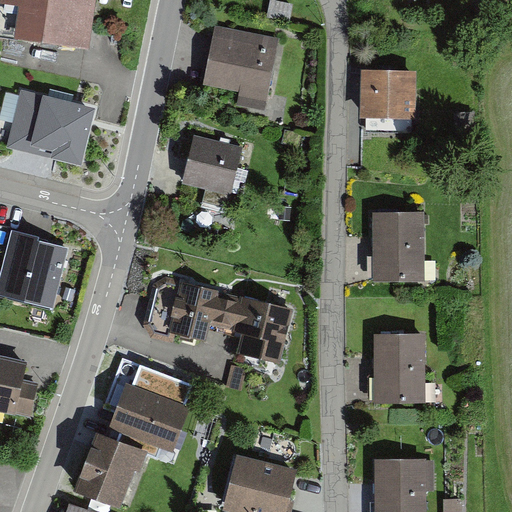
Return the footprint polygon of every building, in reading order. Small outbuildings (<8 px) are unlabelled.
[(97,0),(0,0),(0,36),(90,50),(97,0)] [(294,4),(272,0),(270,0),(267,18),(290,23),(294,4)] [(281,39),(216,26),(204,84),(240,91),(237,106),(266,112),(281,39)] [(418,71),(362,70),(362,116),(367,116),(367,132),(413,133),(413,118),(417,118),(418,71)] [(97,108),(21,89),(7,147),(82,166),(97,108)] [(243,147),(195,135),(194,137),(181,134),(177,152),(190,155),(183,184),(206,189),(202,207),(227,213),(243,147)] [(425,212),(374,213),(375,281),(426,280),(425,212)] [(40,236),(11,229),(0,276),(0,297),(55,311),(71,247),(39,240),(40,236)] [(242,297),(169,279),(154,287),(145,325),(152,337),(173,343),(176,332),(207,340),(211,323),(234,329),(242,297)] [(294,309),(242,297),(234,329),(243,332),(237,353),(280,363),(294,309)] [(426,333),(375,333),(375,403),(426,403),(426,333)] [(0,354),(0,410),(32,418),(39,383),(24,380),(28,360),(0,354)] [(247,369),(232,365),(226,387),(242,391),(247,369)] [(192,406),(125,381),(105,434),(142,448),(145,441),(175,452),(192,406)] [(105,434),(98,431),(75,490),(121,508),(136,470),(140,472),(148,451),(142,448),(105,434)] [(287,511),(298,469),(238,454),(223,509),(230,511),(234,511),(287,511)] [(427,458),(376,459),(376,511),(427,511),(428,492),(435,492),(435,461),(427,461),(427,458)] [(462,511),(462,499),(444,500),(444,511),(462,511)] [(99,511),(70,502),(66,511),(99,511)]
